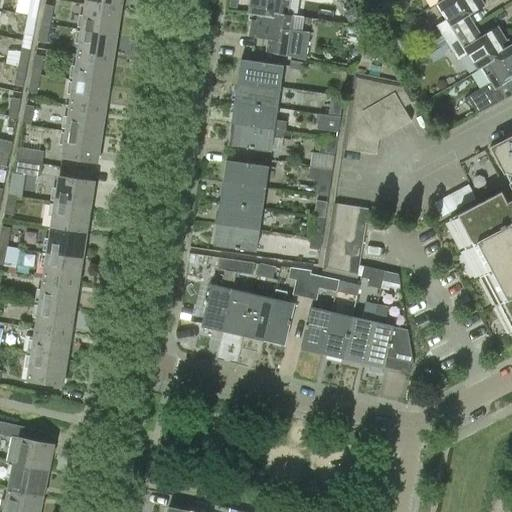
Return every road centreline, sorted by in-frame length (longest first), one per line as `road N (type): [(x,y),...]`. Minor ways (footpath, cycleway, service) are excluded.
road 1 (residential): [(143,368),(198,0)]
road 2 (residential): [(412,426),(143,368)]
road 3 (residential): [(113,511),(143,368)]
